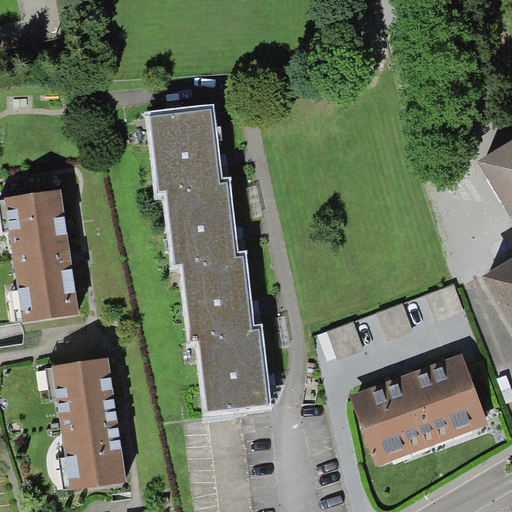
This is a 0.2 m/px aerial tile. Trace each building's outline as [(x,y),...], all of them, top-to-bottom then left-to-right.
[(168,187),(216,182),(209,112),(151,117),(158,188),(168,187)] [(511,322),(511,149),(483,166),(511,217),(511,261),(486,277),(511,322)] [(216,182),(168,187),(176,264),(184,263),(233,258),(226,181),(216,182)] [(23,323),(79,315),(61,192),(5,200),(23,323)] [(201,336),(250,331),(242,257),(233,258),(184,263),(192,337),(201,336)] [(454,287),(428,297),(438,322),(464,312),(454,287)] [(413,332),(403,306),(378,315),(388,341),(413,332)] [(364,350),(355,323),(319,336),(329,362),(364,350)] [(250,331),(201,336),(209,410),(267,405),(259,330),(250,331)] [(377,466),(488,424),(462,354),(406,375),(351,395),(377,466)] [(111,358),(46,367),(50,395),(56,394),(64,457),(59,458),(63,490),(127,481),(111,358)] [(511,390),(506,376),(498,379),(508,403),(511,401),(511,390)]
